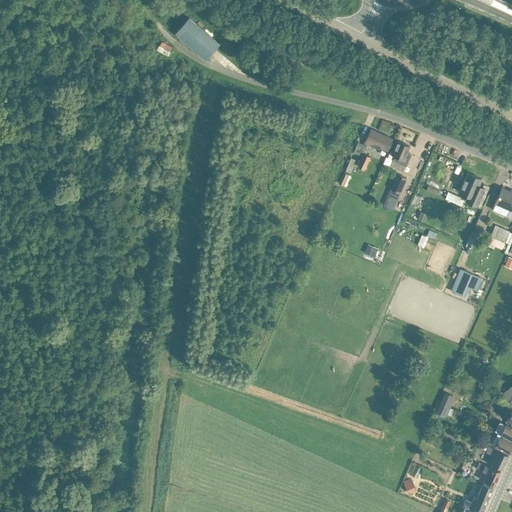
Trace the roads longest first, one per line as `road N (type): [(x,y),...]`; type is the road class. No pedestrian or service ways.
road 1 (track): [(381,114),(217,68),(164,33),(143,0)]
road 2 (unclassified): [(511,115),(356,36)]
road 3 (unclassified): [(511,167),(381,114)]
